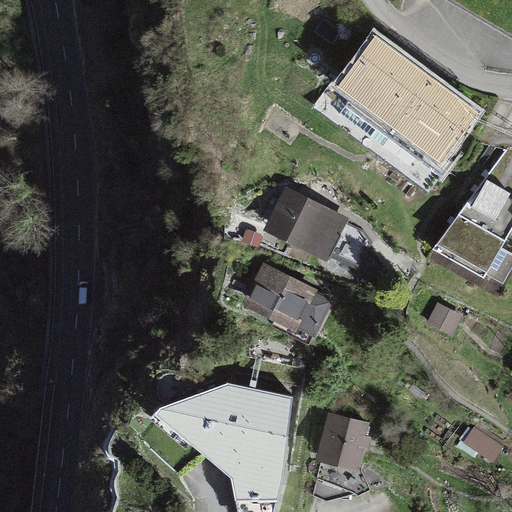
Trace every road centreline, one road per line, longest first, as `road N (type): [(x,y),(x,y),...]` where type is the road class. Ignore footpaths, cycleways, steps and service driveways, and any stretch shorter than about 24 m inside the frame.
road 1 (secondary): [(49,0),(74,128),(76,300),(52,511)]
road 2 (residential): [(511,81),(475,74),(419,44),(370,0)]
